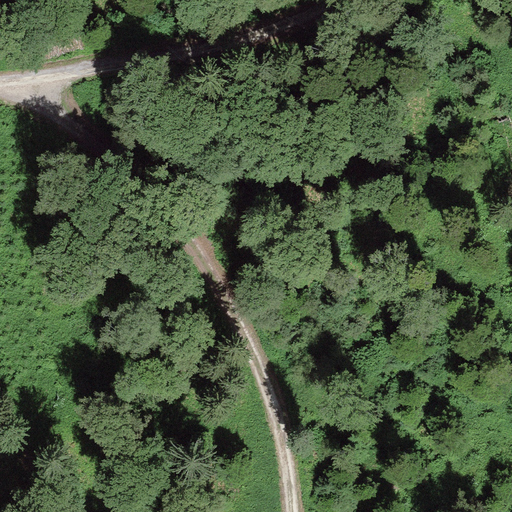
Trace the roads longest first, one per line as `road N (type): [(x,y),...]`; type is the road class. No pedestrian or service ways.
road 1 (track): [(0,78),(113,155),(186,235),(257,365),(289,470),(290,511)]
road 2 (track): [(0,78),(181,52),(261,33),(333,0)]
